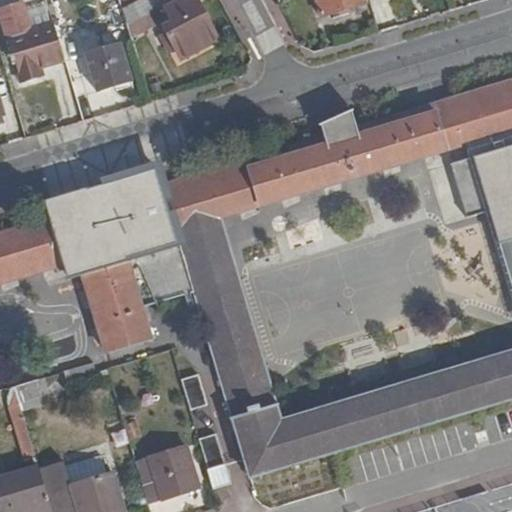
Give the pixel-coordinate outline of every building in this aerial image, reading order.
[(65,59),(46,0),(26,6),(24,0),(18,0),(0,6),(23,82),(47,75),(44,65),(65,59)] [(127,26),(151,14),(143,0),(129,0),(121,5),(127,26)] [(216,39),(196,0),(177,0),(165,7),(173,23),(165,28),(181,57),(216,39)] [(363,0),(315,0),(321,17),(365,4),(363,0)] [(127,26),(132,39),(157,26),(151,14),(127,26)] [(98,91),(131,81),(120,46),(87,56),(98,91)] [(494,206),(502,232),(511,228),(511,81),(363,127),(357,107),(326,121),(330,136),(173,183),(167,167),(105,184),(103,178),(45,196),(52,220),(0,235),(0,282),(63,263),(81,258),(86,275),(108,350),(153,337),(143,306),(194,290),(176,229),(222,215),(475,139),(479,152),(455,159),(471,213),(494,206)] [(103,178),(164,160),(163,156),(101,173),(103,178)] [(167,167),(164,160),(103,178),(105,184),(167,167)] [(464,217),(452,187),(454,186),(445,164),(428,171),(449,223),(464,217)] [(263,352),(222,215),(176,229),(194,290),(217,366),(263,352)] [(511,228),(502,232),(493,234),(511,296),(511,228)] [(81,258),(63,263),(68,280),(86,275),(81,258)] [(511,350),(283,419),(263,352),(217,366),(250,477),(511,397),(511,350)] [(66,367),(67,381),(94,379),(93,365),(66,367)] [(179,379),(188,409),(205,403),(196,374),(179,379)] [(53,399),(47,377),(16,386),(23,408),(53,399)] [(23,408),(16,386),(0,390),(0,406),(10,404),(19,436),(30,433),(23,408)] [(36,453),(30,433),(19,436),(25,456),(36,453)] [(216,435),(199,437),(204,466),(220,463),(216,435)] [(137,463),(149,502),(199,487),(187,448),(137,463)] [(41,471),(52,511),(126,511),(114,471),(109,473),(103,453),(41,471)] [(208,469),(214,489),(232,483),(226,463),(208,469)] [(40,466),(0,478),(0,511),(52,511),(41,471),(40,466)]
